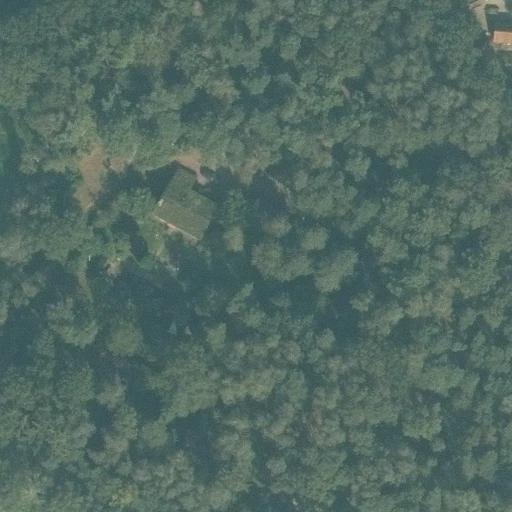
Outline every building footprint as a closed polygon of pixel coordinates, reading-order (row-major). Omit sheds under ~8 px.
[(493,44),(511,45),(511,27),(495,26),(493,44)] [(488,51),(479,59),(493,75),(494,74),(503,84),(510,77),(501,67),(502,66),(488,51)] [(153,215),(199,240),(216,209),(181,190),(187,179),(176,174),(153,215)] [(245,224),(276,239),(288,217),(256,201),(245,224)] [(185,325),(178,339),(192,346),(199,332),(185,325)]
